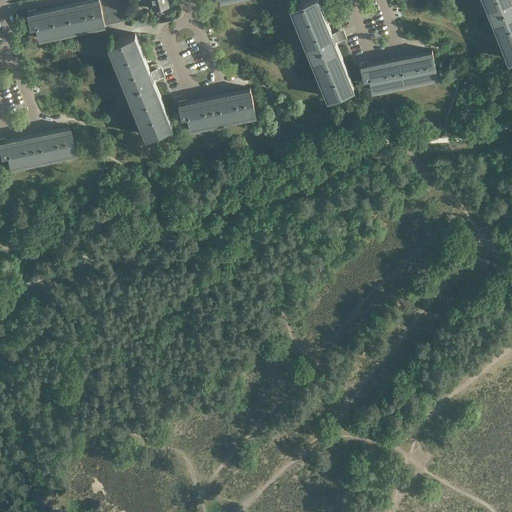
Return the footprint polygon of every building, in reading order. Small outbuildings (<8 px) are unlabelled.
[(102,12),(100,0),(99,0),(85,0),(29,12),(32,25),(38,24),(41,38),(105,25),(102,12)] [(102,12),(108,11),(106,0),(100,0),(102,12)] [(106,0),(108,11),(114,9),(112,0),(106,0)] [(112,0),(114,9),(120,8),(118,0),(112,0)] [(118,0),(120,8),(126,7),(124,0),(118,0)] [(150,8),(153,8),(170,4),(168,0),(151,0),(152,2),(149,3),(150,8)] [(332,32),(318,0),(305,0),(291,6),(328,96),(354,86),(336,41),(344,38),(341,30),(332,32)] [(511,0),(486,0),(509,58),(511,57),(511,0)] [(120,8),(123,21),(129,20),(126,7),(120,8)] [(117,22),(123,21),(120,8),(114,9),(117,22)] [(108,11),(111,23),(117,22),(114,9),(108,11)] [(105,25),(111,23),(108,11),(102,12),(105,25)] [(133,27),(153,23),(152,17),(132,21),(133,27)] [(135,33),(109,44),(147,135),(172,124),(153,79),(162,75),(159,68),(150,72),(135,33)] [(432,52),(370,65),(369,62),(363,64),(365,78),(371,77),(373,83),(374,91),(375,90),(374,86),(437,74),(438,77),(432,49),(432,52)] [(191,129),(256,115),(251,90),(186,104),(186,101),(180,102),(183,116),(188,115),(191,129)] [(10,167),(75,153),(69,128),(5,142),(4,139),(0,139),(0,147),(1,154),(7,153),(10,167)]
